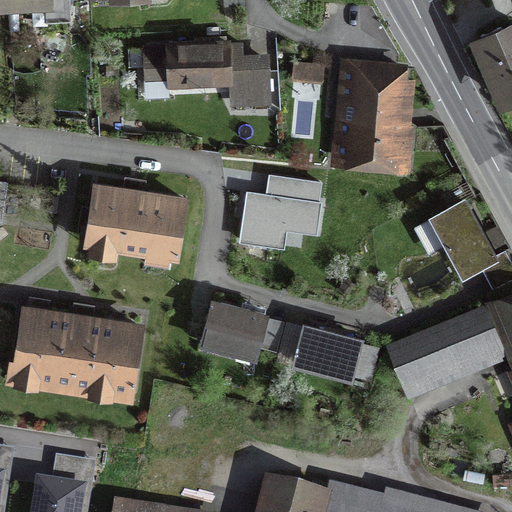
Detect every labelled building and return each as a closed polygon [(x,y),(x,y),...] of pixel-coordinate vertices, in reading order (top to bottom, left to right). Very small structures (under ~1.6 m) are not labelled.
[(4,0),(5,5),(47,3),(48,21),(71,20),(69,0),(4,0)] [(511,25),(478,41),(504,100),(511,96),(511,25)] [(240,42),(145,46),(146,77),(169,76),(169,82),(230,80),(230,62),(241,62),(243,100),(269,98),(268,60),(241,61),(240,42)] [(323,64),(295,62),(293,76),(321,78),(323,64)] [(402,67),(344,62),(335,155),(407,162),(410,125),(397,124),(402,67)] [(167,267),(170,265),(171,253),(175,254),(183,198),(142,192),(143,183),(126,181),(125,189),(96,185),(88,241),(146,250),(145,261),(147,264),(167,267)] [(319,204),(248,195),(242,242),(282,247),(284,229),(315,233),(319,204)] [(436,214),(467,271),(494,256),(463,199),(436,214)] [(511,291),(494,299),(496,305),(449,325),(467,367),(511,348),(511,368),(509,370),(511,377),(511,291)] [(256,353),(266,314),(213,300),(202,339),(256,353)] [(75,379),(129,387),(139,325),(90,318),(91,309),(75,306),(73,315),(26,308),(16,370),(38,373),(37,381),(74,387),(75,379)] [(295,360),(351,375),(353,366),(371,370),(377,347),(359,343),(360,339),(305,324),(295,360)] [(467,367),(449,325),(394,348),(411,389),(467,367)] [(4,511),(9,478),(14,446),(4,445),(0,444),(0,511),(4,511)] [(86,511),(90,491),(95,459),(86,458),(56,453),(51,485),(81,489),(77,511),(86,511)] [(389,511),(267,480),(258,511),(389,511)] [(51,485),(40,483),(35,511),(77,511),(81,489),(51,485)]
